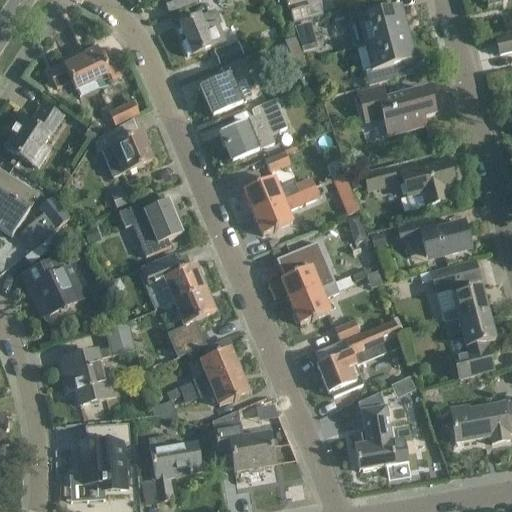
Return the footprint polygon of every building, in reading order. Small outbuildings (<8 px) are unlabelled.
[(163,0),(161,1),(166,13),(196,0),(163,0)] [(499,0),(482,0),(485,9),(498,5),(499,0)] [(376,16),(372,3),(345,10),(349,24),(345,25),(351,47),(356,49),(362,48),(404,37),(397,10),(376,16)] [(218,24),(214,13),(199,19),(199,18),(178,26),(185,43),(181,45),(186,58),(191,57),(191,58),(212,50),(211,48),(222,44),(215,25),(218,24)] [(511,35),(494,40),(499,59),(511,55),(511,35)] [(404,37),(362,48),(368,73),(362,75),(366,88),(393,81),(390,69),(411,63),(404,37)] [(219,65),(241,56),(236,45),(214,54),(219,65)] [(121,80),(106,50),(97,54),(95,51),(83,57),(84,59),(62,69),(61,67),(47,73),(55,92),(70,85),(74,94),(97,84),(97,85),(106,80),(108,86),(121,80)] [(212,117),(250,102),(243,84),(247,75),(266,68),(261,54),(220,70),(224,80),(200,89),(212,117)] [(382,102),(378,90),(355,96),(363,124),(380,119),(385,137),(423,127),(420,119),(432,116),(425,90),(382,102)] [(231,163),(270,147),(266,138),(285,130),(273,102),(243,114),(248,124),(219,136),(231,163)] [(108,114),(114,126),(137,115),(132,103),(114,112),(113,111),(108,114)] [(29,166),(61,119),(52,112),(42,106),(38,112),(29,125),(20,118),(8,136),(12,139),(4,150),(29,166)] [(137,138),(130,122),(121,126),(95,140),(93,146),(96,155),(100,154),(111,181),(150,165),(138,137),(137,138)] [(89,128),(82,139),(89,144),(96,133),(89,128)] [(283,154),(264,162),(269,174),(288,167),(283,154)] [(408,212),(444,202),(441,188),(445,187),(443,178),(449,176),(446,165),(399,178),(408,212)] [(392,168),(364,176),(367,189),(396,182),(392,168)] [(0,232),(9,238),(26,213),(17,207),(27,191),(0,172),(0,232)] [(343,178),(332,182),(336,194),(348,189),(343,178)] [(272,180),(243,192),(252,214),(281,202),(296,196),(312,189),(309,180),(292,187),(291,185),(276,191),(272,180)] [(281,202),(252,214),(261,237),(290,225),(285,213),(317,200),(316,197),(312,189),(296,196),(281,202)] [(164,206),(161,198),(117,216),(124,232),(131,229),(145,261),(169,250),(166,243),(180,237),(167,205),(164,206)] [(434,233),(431,222),(396,232),(399,244),(419,239),(424,257),(438,253),(440,258),(464,252),(460,239),(465,238),(462,226),(434,233)] [(283,280),(280,281),(289,304),(331,286),(332,285),(316,246),(302,252),(289,258),(287,259),(286,260),(285,261),(284,262),(283,264),(283,265),(282,267),(282,269),(281,270),(281,272),(281,273),(281,275),(282,277),(282,278),(283,280)] [(172,258),(141,271),(147,284),(154,281),(166,308),(173,305),(204,292),(193,268),(189,270),(184,258),(174,263),(172,258)] [(65,283),(55,261),(21,277),(35,306),(34,306),(42,321),(50,329),(49,317),(83,301),(73,279),(65,283)] [(457,268),(429,276),(430,282),(434,296),(439,316),(443,327),(487,315),(480,289),(464,293),(459,275),(457,268)] [(331,286),(289,304),(294,315),(291,316),(294,324),(297,323),(298,326),(327,314),(322,302),(335,296),(334,294),(351,287),(347,279),(332,285),(331,286)] [(184,330),(166,337),(176,360),(205,348),(195,325),(214,317),(204,292),(173,305),(184,330)] [(494,342),(487,315),(443,327),(446,338),(459,335),(465,355),(451,359),(457,380),(485,373),(478,346),(494,342)] [(102,377),(98,363),(135,354),(127,323),(104,331),(109,351),(59,363),(68,396),(76,394),(79,408),(116,399),(110,375),(102,377)] [(339,343),(358,336),(352,323),(334,330),(339,343)] [(363,365),(359,356),(399,339),(392,324),(344,344),(348,355),(339,358),(315,368),(327,396),(330,395),(332,400),(362,388),(354,369),(363,365)] [(196,392),(208,387),(238,375),(228,352),(199,365),(205,379),(192,384),(192,385),(178,391),(181,398),(196,392)] [(238,375),(208,387),(218,408),(247,396),(238,375)] [(196,392),(181,398),(184,406),(199,399),(196,392)] [(390,442),(384,410),(377,394),(356,403),(360,414),(364,434),(352,436),(355,448),(353,449),(357,473),(407,465),(403,440),(390,442)] [(511,435),(511,400),(500,403),(501,406),(466,412),(465,409),(449,412),(455,445),(489,439),(490,446),(508,443),(507,436),(511,435)] [(169,403),(149,411),(151,417),(177,424),(169,403)] [(241,442),(238,426),(211,431),(215,454),(228,451),(233,476),(272,469),(266,437),(241,442)] [(80,446),(76,446),(78,486),(95,485),(95,493),(124,492),(123,464),(122,448),(128,448),(127,428),(79,430),(80,446)] [(165,451),(163,440),(146,443),(150,469),(148,470),(155,505),(171,502),(167,480),(186,476),(186,478),(190,477),(189,474),(199,473),(194,446),(165,451)]
